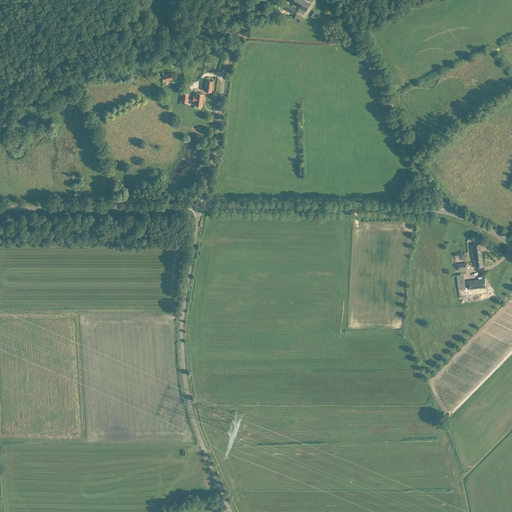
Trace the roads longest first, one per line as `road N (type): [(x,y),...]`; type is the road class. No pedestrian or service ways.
road 1 (unclassified): [(199,205),(439,207),(511,241)]
road 2 (unclassified): [(231,511),(191,414),(180,361),(199,205)]
road 3 (track): [(324,0),(352,29),(419,177),(447,209)]
road 4 (unclassified): [(199,205),(224,64),(246,0)]
road 5 (unclassified): [(0,207),(199,205)]
